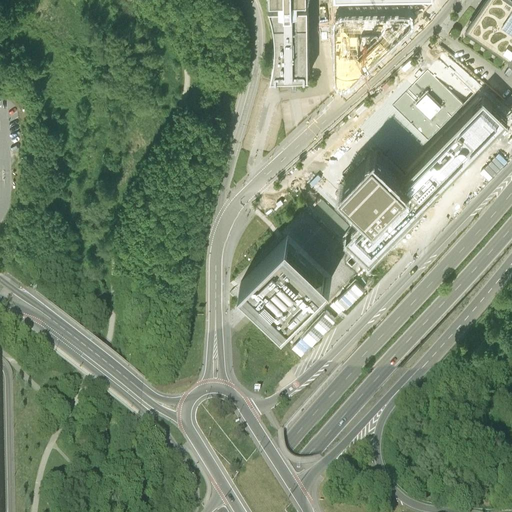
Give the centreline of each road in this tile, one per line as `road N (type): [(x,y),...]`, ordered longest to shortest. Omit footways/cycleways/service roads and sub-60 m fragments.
road 1 (trunk): [(511,192),(232,511)]
road 2 (trunk): [(259,511),(511,229)]
road 3 (trunk): [(511,167),(305,379),(246,411)]
road 4 (tertiary): [(446,0),(242,194),(224,222)]
road 5 (trunk): [(52,325),(77,364),(146,418),(177,456),(193,489),(193,511)]
road 6 (unclassified): [(224,222),(214,204),(253,61),(249,0)]
road 7 (unknown): [(472,81),(438,56),(326,174)]
road 8 (unknown): [(472,81),(349,199)]
road 9 (trunk): [(403,388),(511,259)]
road 10 (trunk): [(437,511),(401,498),(380,471),(379,434),(403,388)]
road 11 (trunk): [(300,497),(403,388)]
